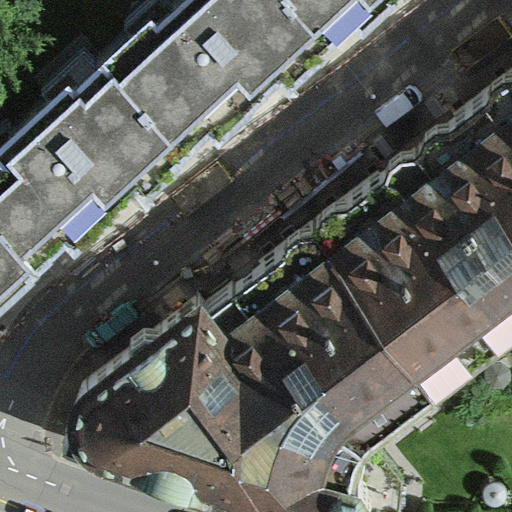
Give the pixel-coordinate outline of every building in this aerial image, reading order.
[(102,47),(187,139),(209,118),(218,127),(252,96),(250,93),(255,88),(281,64),(290,73),(324,42),(321,39),(331,30),(303,0),(166,0),(140,25),(134,18),(102,47)] [(303,0),(331,30),(353,9),(362,18),(381,0),(303,0)] [(180,151),(177,148),(187,139),(102,47),(56,89),(51,83),(9,121),(21,135),(0,154),(0,214),(37,255),(65,227),(74,237),(98,215),(108,206),(106,203),(137,173),(146,183),(180,151)] [(417,138),(511,262),(511,62),(503,64),(493,72),(487,85),(466,101),(450,113),(437,115),(426,123),(420,136),(417,138)] [(435,370),(442,370),(447,372),(465,358),(467,346),(511,311),(511,262),(417,138),(414,141),(401,142),(390,150),(385,163),(358,183),(347,191),(334,193),(323,201),(317,214),(314,216),(433,372),(435,370)] [(0,292),(34,261),(32,259),(37,255),(0,214),(0,292)] [(234,277),(351,430),(358,434),(372,418),(402,396),(408,396),(413,398),(430,385),(430,380),(431,374),(433,372),(314,216),(311,219),(299,220),(288,228),(282,240),(265,254),(234,277)] [(131,329),(128,345),(82,379),(63,434),(104,448),(107,442),(123,447),(148,456),(156,470),(170,475),(186,469),(226,482),(225,489),(267,500),(270,491),(348,509),(352,506),(398,510),(399,502),(401,475),(378,445),(358,434),(351,430),(234,277),(205,298),(199,291),(160,321),(144,319),(131,329)]
